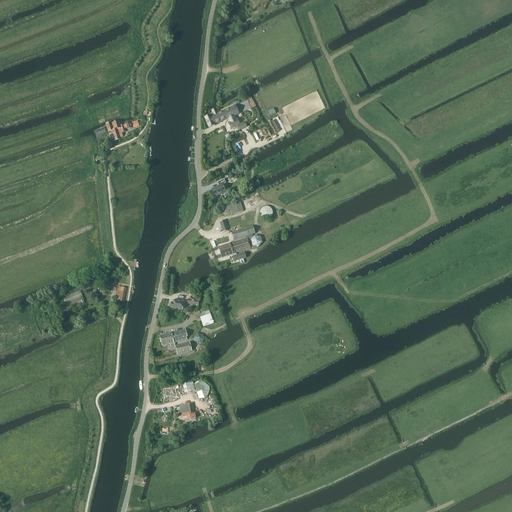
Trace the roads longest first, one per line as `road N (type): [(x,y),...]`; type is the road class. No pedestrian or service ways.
road 1 (unclassified): [(123,511),(166,262),(199,213),(198,119),(214,0)]
road 2 (track): [(253,166),(265,203),(306,215),(391,176)]
